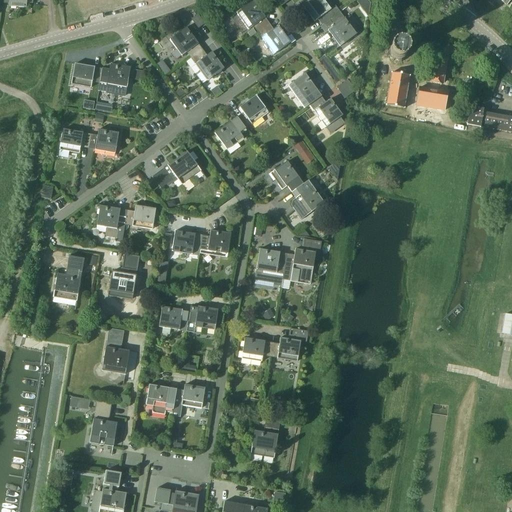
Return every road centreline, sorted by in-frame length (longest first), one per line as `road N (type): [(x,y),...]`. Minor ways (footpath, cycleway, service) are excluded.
road 1 (residential): [(145,454),(205,464),(248,208),(186,121)]
road 2 (residential): [(43,228),(186,121)]
road 3 (residential): [(299,43),(186,121)]
road 4 (residential): [(186,121),(114,21)]
